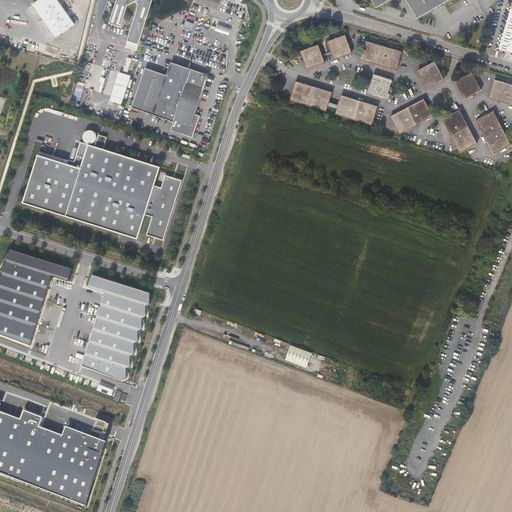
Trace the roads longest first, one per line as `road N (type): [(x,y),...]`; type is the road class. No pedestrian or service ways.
road 1 (tertiary): [(280,14),(234,115),(179,285)]
road 2 (tertiary): [(179,285),(108,511)]
road 3 (tertiary): [(330,12),(511,66)]
road 4 (residential): [(179,285),(0,230)]
road 5 (unknown): [(121,240),(162,249),(189,162)]
